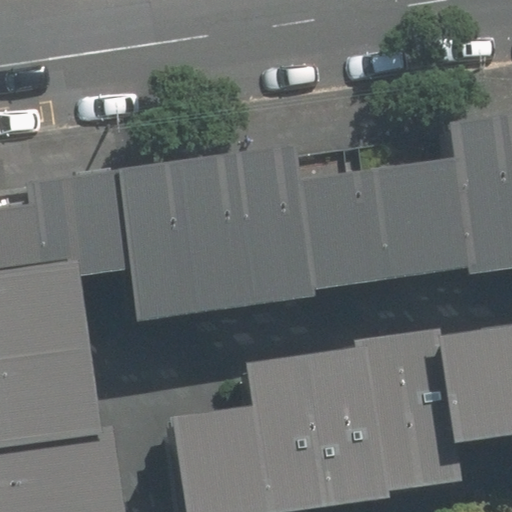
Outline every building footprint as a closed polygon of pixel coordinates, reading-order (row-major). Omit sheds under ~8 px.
[(437,273),(494,264),(476,146),(472,124),(415,133),(422,180),(437,273)] [(511,140),(476,146),(494,264),(511,260),(511,140)] [(219,307),(274,298),(260,206),(254,167),(198,175),(219,307)] [(164,315),(219,307),(198,175),(143,184),(164,315)] [(360,285),(437,273),(422,180),(373,188),(346,192),(360,285)] [(109,324),(164,315),(143,184),(88,192),(90,202),(102,280),(109,324)] [(274,298),(360,285),(346,192),(305,199),(260,206),(274,298)] [(0,295),(40,290),(50,288),(102,280),(90,202),(0,215),(0,295)] [(40,290),(0,295),(0,365),(50,358),(40,290)] [(487,336),(407,348),(422,441),(502,428),(487,336)] [(430,490),(422,441),(407,348),(334,360),(356,502),(430,490)] [(50,358),(0,365),(0,470),(66,461),(50,358)] [(297,511),(356,502),(334,360),(275,369),(297,511)] [(275,369),(212,379),(219,420),(233,511),(291,511),(297,511),(275,369)] [(156,511),(233,511),(219,420),(143,432),(156,511)] [(0,511),(45,511),(74,508),(66,461),(0,470),(0,511)]
